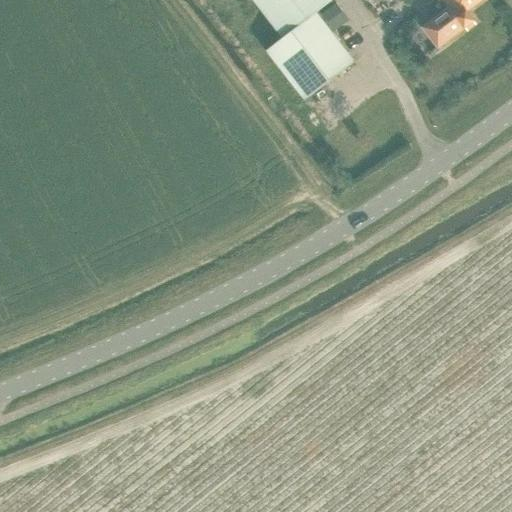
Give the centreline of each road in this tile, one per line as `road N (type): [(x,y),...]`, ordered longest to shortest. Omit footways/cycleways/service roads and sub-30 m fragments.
road 1 (tertiary): [(0,400),(221,301),(438,171),(511,113)]
road 2 (track): [(339,232),(164,0)]
